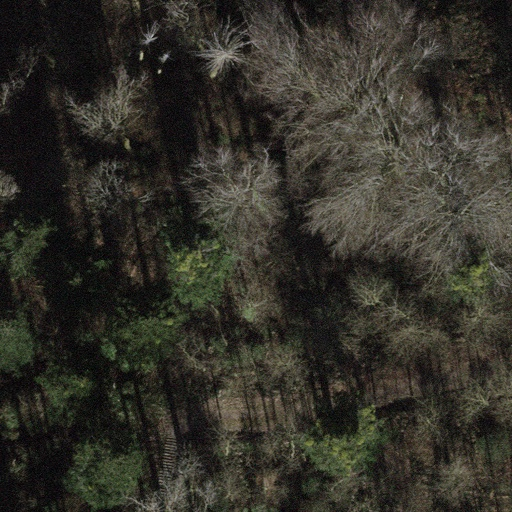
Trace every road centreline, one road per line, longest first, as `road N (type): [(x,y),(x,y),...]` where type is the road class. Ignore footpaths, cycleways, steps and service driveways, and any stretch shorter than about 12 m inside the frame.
road 1 (track): [(511,365),(461,368),(277,412),(175,417)]
road 2 (track): [(175,417),(90,419),(0,434)]
